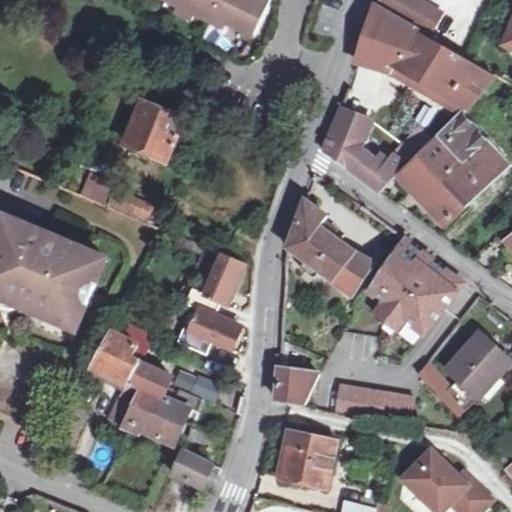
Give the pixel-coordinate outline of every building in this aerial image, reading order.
[(182,0),(180,5),(212,21),(215,15),(257,35),(273,0),(182,0)] [(421,32),(427,35),(440,14),(416,0),(379,0),(378,6),(421,32)] [(378,6),(359,64),(392,76),(395,67),(470,109),(497,78),(420,33),(421,32),(378,6)] [(511,91),(503,103),(511,108),(511,91)] [(143,102),(126,144),(170,162),(188,121),(143,102)] [(349,171),(362,154),(373,123),(341,111),(324,154),(349,171)] [(418,159),(400,177),(448,227),(469,206),(509,167),(464,116),(462,114),(437,140),(434,143),(418,159)] [(418,159),(434,143),(426,134),(417,143),(412,139),(405,146),(418,159)] [(400,177),(418,159),(405,146),(389,162),(382,157),(376,165),(362,154),(349,171),(370,185),(382,194),(400,177)] [(111,204),(117,190),(120,184),(95,174),(85,196),(110,207),(111,204)] [(117,190),(111,204),(146,219),(152,205),(117,190)] [(307,204),(289,252),(306,264),(320,274),(354,298),(375,266),(321,230),(329,219),(307,204)] [(1,231),(22,223),(7,217),(1,231)] [(0,297),(65,325),(86,317),(104,275),(94,254),(22,223),(1,231),(0,233),(0,297)] [(169,232),(165,240),(187,248),(191,240),(169,232)] [(464,284),(405,239),(368,293),(386,306),(407,322),(425,336),(464,284)] [(191,240),(187,248),(204,255),(209,247),(191,240)] [(94,254),(104,275),(110,261),(94,254)] [(249,265),(228,255),(210,296),(197,290),(190,306),(203,312),(194,331),(188,328),(181,344),(210,356),(217,342),(218,340),(236,348),(245,328),(220,317),(226,303),(231,305),(249,265)] [(320,274),(306,264),(302,269),(316,279),(320,274)] [(407,322),(386,306),(378,316),(399,332),(407,322)] [(86,317),(65,325),(79,331),(86,317)] [(120,321),(94,369),(130,386),(143,364),(148,354),(157,339),(120,321)] [(511,363),(482,335),(448,373),(479,401),(511,366),(511,363)] [(428,365),(436,373),(459,344),(450,337),(428,365)] [(143,364),(176,379),(180,369),(153,357),(148,354),(143,364)] [(130,386),(124,398),(114,418),(126,424),(143,432),(151,434),(162,410),(171,414),(180,395),(170,391),(176,379),(143,364),(130,386)] [(436,394),(447,384),(436,373),(428,365),(420,376),(436,394)] [(306,408),(321,376),(281,371),(278,403),(300,407),(306,408)] [(201,381),(183,374),(178,387),(218,403),(224,387),(202,378),(201,381)] [(441,399),(451,389),(447,384),(436,394),(441,399)] [(445,403),(459,417),(469,408),(451,389),(441,399),(445,403)] [(162,410),(151,434),(173,444),(184,422),(196,426),(206,401),(182,390),(180,395),(171,414),(162,410)] [(417,402),(343,390),(339,415),(413,426),(417,402)] [(196,428),(192,441),(216,449),(220,437),(196,428)] [(310,481),(309,488),(329,492),(339,443),(292,434),(283,476),(310,481)] [(174,476),(201,488),(213,464),(186,451),(174,476)] [(460,478),(434,453),(405,483),(435,511),(444,511),(451,504),(459,511),(483,511),(492,502),(473,482),(469,486),(460,478)] [(473,482),(464,474),(460,478),(469,486),(473,482)] [(310,481),(283,476),(282,482),(309,488),(310,481)] [(345,511),(376,511),(377,510),(347,503),(345,511)]
